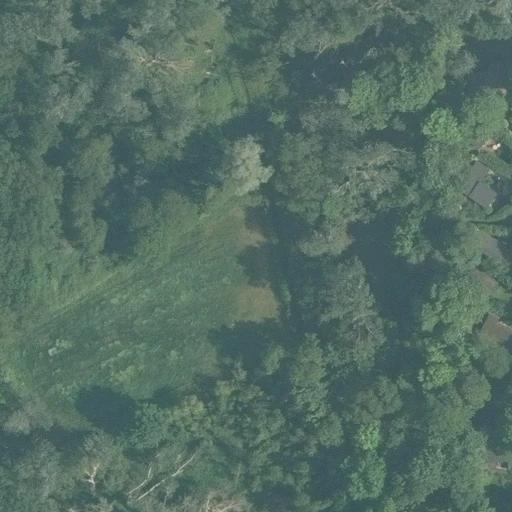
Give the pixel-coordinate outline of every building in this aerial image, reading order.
[(467,74),(470,102),(479,101),(478,90),(505,87),(502,63),(485,65),(486,72),(467,74)] [(465,109),(452,124),(479,149),(492,134),(465,109)] [(460,190),(486,208),(496,193),(480,182),(489,169),(476,160),(462,179),(466,182),(460,190)] [(505,246),(492,238),(476,229),(467,244),(491,259),(496,262),(505,246)] [(455,274),(460,277),(468,265),(459,260),(455,266),(452,271),(455,274)] [(484,297),(491,294),(498,283),(480,272),(472,267),(462,283),(484,297)] [(501,348),(510,328),(497,321),(499,318),(489,313),(478,337),(501,348)] [(477,464),(480,463),(509,461),(508,442),(466,445),(468,464),(469,476),(478,475),(477,464)]
